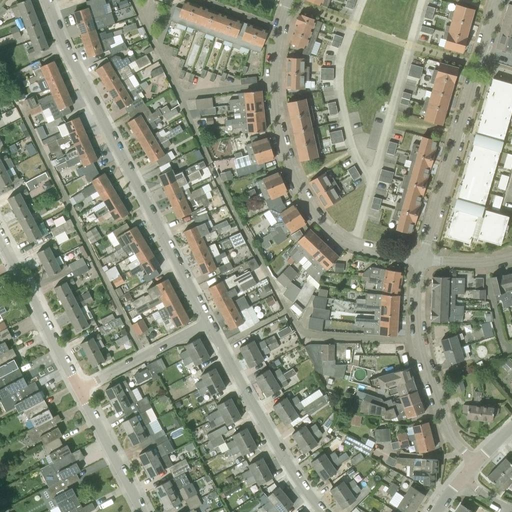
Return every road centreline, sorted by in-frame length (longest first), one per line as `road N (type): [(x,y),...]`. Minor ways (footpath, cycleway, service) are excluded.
road 1 (residential): [(207,322),(46,0)]
road 2 (residential): [(279,31),(275,115),(301,193),(322,224),(352,246),(420,260)]
road 3 (residential): [(420,260),(498,0)]
road 4 (residential): [(322,511),(207,322)]
road 5 (residential): [(476,462),(450,438),(429,378),(417,315),(420,260)]
road 6 (residential): [(78,389),(207,322)]
road 7 (residential): [(78,389),(13,264)]
road 8 (residential): [(142,511),(78,389)]
